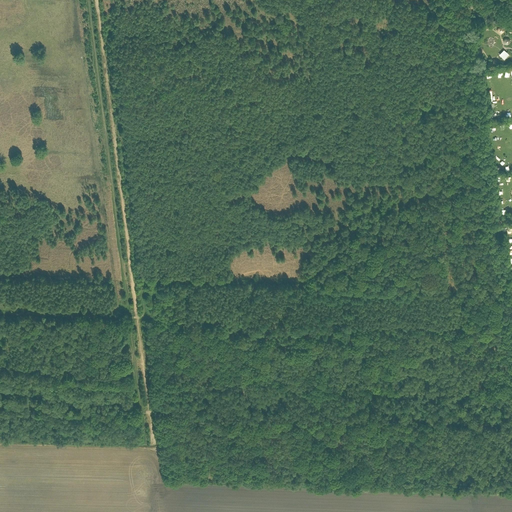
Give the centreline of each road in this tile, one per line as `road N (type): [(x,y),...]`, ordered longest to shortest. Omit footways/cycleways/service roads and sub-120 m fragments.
road 1 (track): [(97,0),(157,448)]
road 2 (track): [(0,310),(129,317)]
